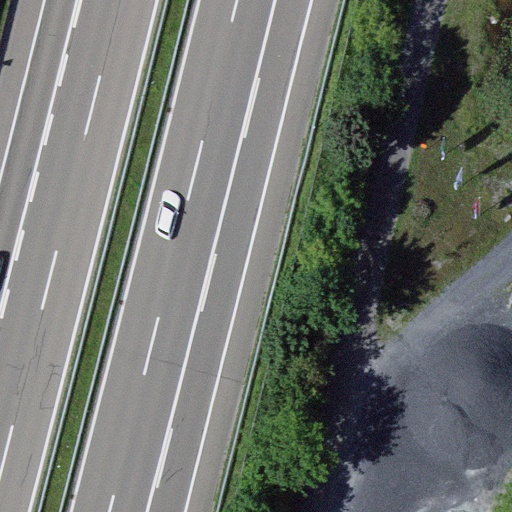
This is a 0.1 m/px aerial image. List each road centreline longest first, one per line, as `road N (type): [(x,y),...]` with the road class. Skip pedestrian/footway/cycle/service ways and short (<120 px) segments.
road 1 (motorway): [(109,511),(234,0)]
road 2 (motorway): [(114,0),(0,474)]
road 3 (motorway): [(52,0),(0,214)]
